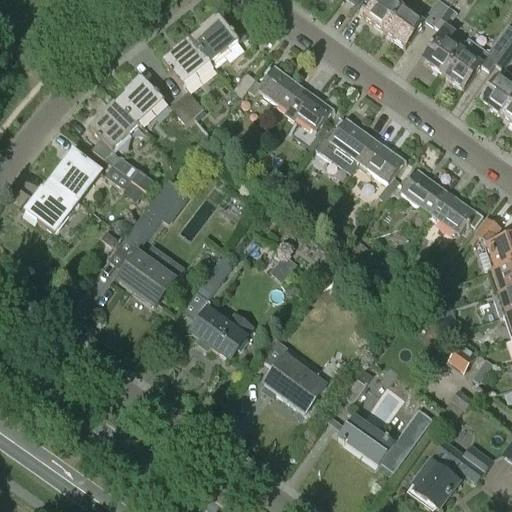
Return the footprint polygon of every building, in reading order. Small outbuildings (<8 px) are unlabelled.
[(344,0),(359,10),(365,0),(344,0)] [(378,0),(363,22),(384,37),(402,12),(385,0),(378,0)] [(424,23),(433,30),(447,10),(438,3),(424,23)] [(457,17),(447,10),(433,30),(442,36),(445,32),(446,33),(457,17)] [(423,27),(402,12),(384,37),(405,52),(423,27)] [(190,44),(210,69),(239,46),(219,21),(190,44)] [(488,57),(469,44),(444,80),(463,94),(480,71),(490,77),(495,69),(511,44),(511,32),(508,29),(488,57)] [(421,64),(444,80),(469,44),(468,44),(466,47),(446,33),(445,32),(442,36),(421,64)] [(210,69),(190,44),(162,66),(183,92),(210,69)] [(511,44),(495,69),(502,75),(504,76),(505,74),(511,64),(511,44)] [(257,96),(286,117),(304,93),(275,72),(257,96)] [(480,106),(501,122),(511,106),(511,78),(505,74),(504,76),(502,75),(480,106)] [(242,103),(247,95),(255,84),(246,78),(233,96),(242,103)] [(115,109),(137,133),(165,106),(142,83),(115,109)] [(333,114),(304,93),(286,117),(287,117),(284,121),(293,128),(296,124),(315,138),(322,129),(333,114)] [(178,106),(194,123),(204,114),(188,97),(178,106)] [(194,123),(178,106),(170,113),(185,131),(194,123)] [(511,106),(501,122),(511,129),(511,106)] [(137,133),(115,109),(90,133),(113,157),(137,133)] [(328,134),(320,145),(327,150),(329,147),(345,125),(337,122),(329,134),(328,134)] [(346,124),(345,125),(329,147),(358,168),(375,145),(346,124)] [(322,129),(315,138),(314,141),(320,145),(328,134),(322,129)] [(358,168),(387,188),(378,202),(385,207),(392,197),(391,197),(400,185),(394,181),(405,166),(375,145),(358,168)] [(51,186),(79,207),(101,178),(73,157),(51,186)] [(112,171),(131,186),(138,176),(119,161),(112,171)] [(131,186),(112,171),(104,181),(124,196),(131,186)] [(391,197),(392,197),(399,202),(401,199),(430,220),(447,196),(418,175),(411,184),(404,180),(400,185),(391,197)] [(174,287),(173,286),(180,275),(154,256),(150,261),(140,255),(163,222),(168,226),(185,201),(172,192),(170,195),(164,191),(168,185),(167,185),(124,241),(134,248),(129,256),(135,260),(129,269),(128,267),(122,275),(124,276),(117,286),(156,313),(174,287)] [(55,240),(79,207),(51,186),(43,196),(42,195),(25,217),(55,240)] [(131,186),(124,196),(135,205),(143,194),(131,186)] [(483,222),(447,196),(430,220),(459,241),(467,231),(468,232),(470,230),(475,233),(483,222)] [(497,275),(511,270),(511,243),(498,248),(494,239),(499,232),(487,224),(476,240),(488,248),(497,275)] [(100,244),(111,252),(116,245),(106,237),(100,244)] [(351,257),(360,264),(365,257),(365,252),(358,247),(351,257)] [(224,258),(196,297),(208,306),(231,273),(229,271),(233,265),(224,258)] [(328,267),(321,276),(328,281),(335,272),(328,267)] [(511,270),(497,275),(493,277),(500,297),(511,293),(511,270)] [(336,277),(332,286),(352,294),(356,285),(336,277)] [(446,282),(442,287),(452,294),(455,289),(446,282)] [(452,294),(442,287),(437,294),(446,301),(452,294)] [(511,293),(500,297),(508,320),(511,318),(511,293)] [(443,309),(431,301),(424,311),(436,319),(443,309)] [(207,314),(190,338),(230,366),(255,332),(234,318),(226,328),(207,314)] [(470,333),(456,324),(449,335),(462,344),(470,333)] [(449,368),(463,379),(475,362),(460,352),(449,368)] [(285,362),(264,390),(306,420),(326,391),(285,362)] [(486,365),(480,374),(486,378),(492,369),(486,365)] [(352,408),(365,391),(372,381),(362,374),(356,384),(344,401),(352,408)] [(486,378),(480,374),(473,384),(479,388),(486,378)] [(459,396),(452,406),(444,417),(455,426),(463,414),(465,415),(471,405),(459,396)] [(338,443),(343,447),(343,448),(345,450),(346,449),(378,472),(394,450),(354,421),(338,443)] [(511,447),(503,456),(511,466),(511,447)] [(410,495),(426,506),(425,511),(427,511),(441,511),(459,488),(457,486),(464,477),(476,487),(491,466),(471,452),(464,462),(444,448),(410,495)]
